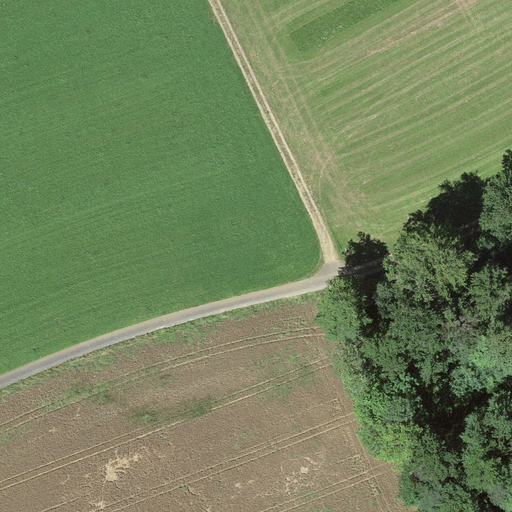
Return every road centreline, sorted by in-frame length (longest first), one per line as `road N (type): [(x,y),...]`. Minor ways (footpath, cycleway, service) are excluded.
road 1 (track): [(0,383),(125,331),(332,285),(212,0)]
road 2 (track): [(419,511),(332,285)]
road 3 (track): [(511,205),(332,285)]
